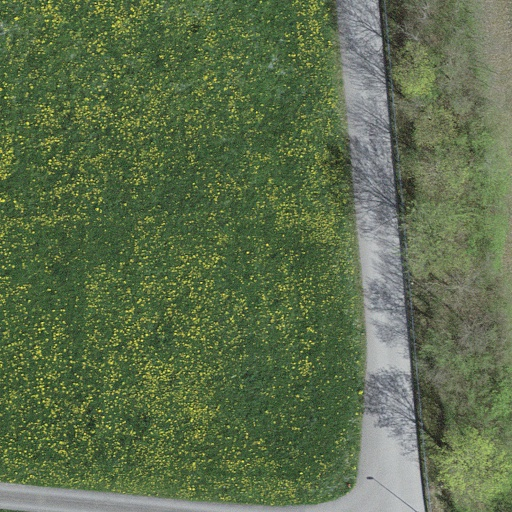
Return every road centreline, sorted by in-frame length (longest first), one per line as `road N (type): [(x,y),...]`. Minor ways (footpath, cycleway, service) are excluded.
road 1 (unclassified): [(363,511),(398,493),(354,0)]
road 2 (unclassified): [(0,495),(172,511)]
